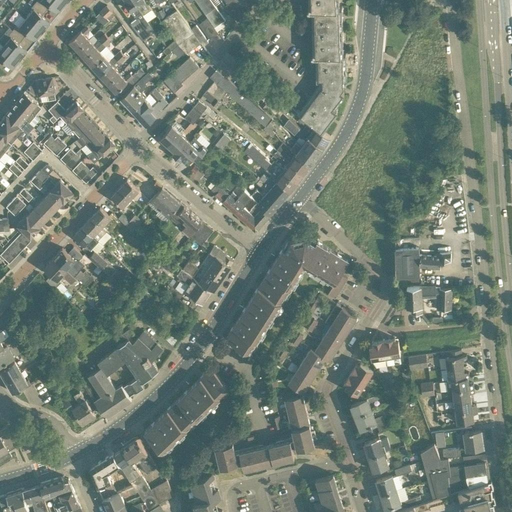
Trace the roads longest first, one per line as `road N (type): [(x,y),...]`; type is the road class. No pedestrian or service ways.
road 1 (unclassified): [(451,0),(511,506)]
road 2 (secondary): [(479,0),(491,205),(511,370)]
road 3 (residential): [(349,459),(326,389),(383,299),(384,279),(297,197)]
road 4 (secondary): [(511,289),(490,0)]
road 5 (residential): [(72,455),(127,421),(178,372),(259,251)]
road 6 (residential): [(297,197),(355,111),(373,0)]
road 7 (residential): [(0,298),(139,149)]
road 8 (residential): [(259,251),(139,149)]
road 9 (residential): [(139,149),(41,50)]
road 10 (unknown): [(370,320),(423,335),(462,329),(487,307)]
road 11 (unclassified): [(511,120),(503,0)]
